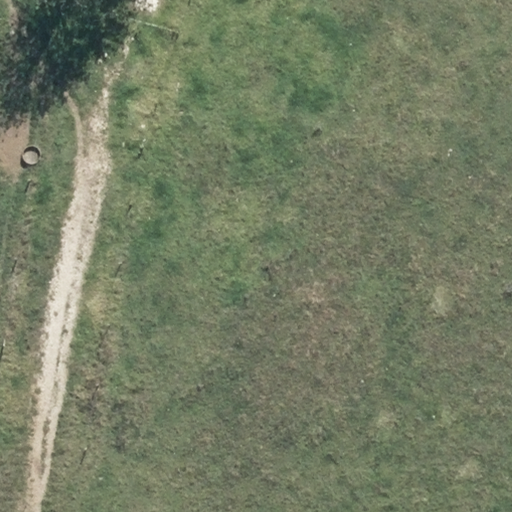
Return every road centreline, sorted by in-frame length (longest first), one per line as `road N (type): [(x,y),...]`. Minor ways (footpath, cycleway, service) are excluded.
road 1 (track): [(155,0),(105,165),(29,511)]
road 2 (track): [(46,0),(105,165)]
